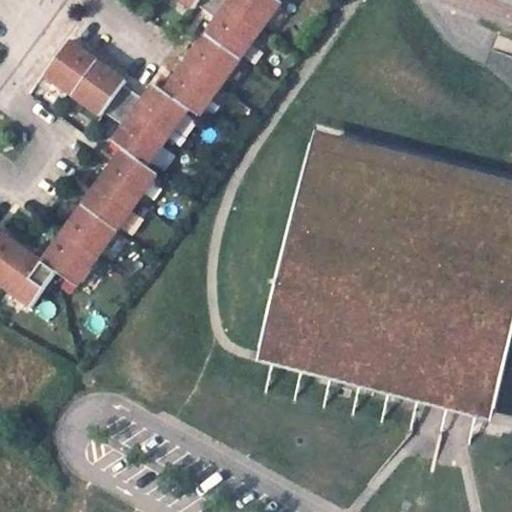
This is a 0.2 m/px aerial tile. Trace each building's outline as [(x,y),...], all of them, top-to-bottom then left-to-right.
[(202,117),(284,3),(279,0),(233,0),(219,20),(167,93),(191,110),(202,117)] [(219,20),(233,0),(183,0),(197,10),(199,6),(219,20)] [(146,100),(126,86),(129,82),(72,41),(47,75),(104,117),(107,113),(127,127),(146,100)] [(150,167),(191,110),(167,93),(157,85),(146,100),(127,127),(116,143),(126,150),(150,167)] [(511,350),(511,178),(318,132),(265,352),(497,410),(511,350)] [(79,287),(160,175),(150,167),(126,150),(45,262),(59,273),(79,287)] [(45,262),(0,230),(0,282),(34,307),(59,273),(45,262)]
